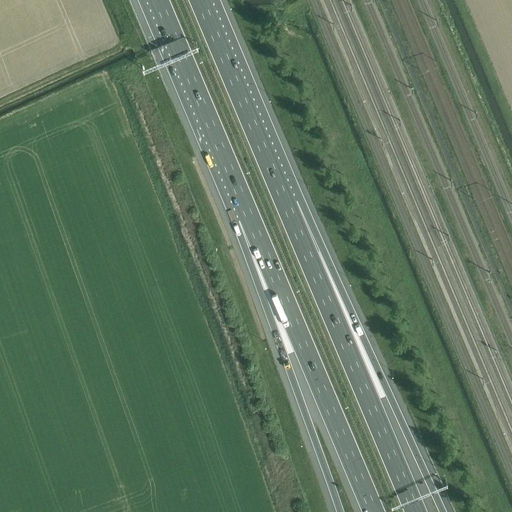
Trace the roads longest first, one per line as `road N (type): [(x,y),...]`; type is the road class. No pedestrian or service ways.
road 1 (motorway): [(443,511),(382,379),(287,206)]
road 2 (motorway): [(413,511),(287,206)]
road 3 (motorway): [(247,217),(372,511)]
road 4 (motorway): [(247,217),(339,511)]
road 5 (motorway): [(155,0),(247,217)]
road 6 (motorway): [(287,206),(200,0)]
